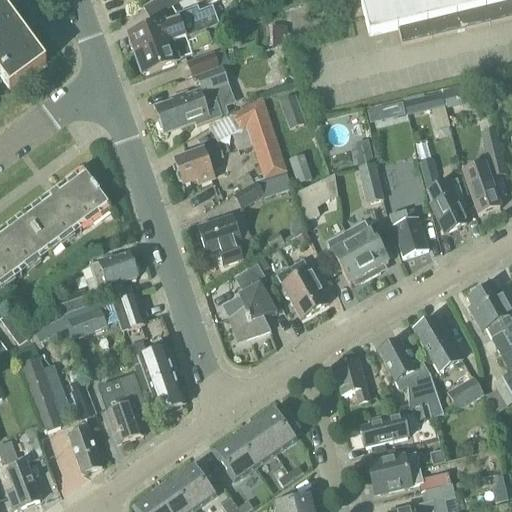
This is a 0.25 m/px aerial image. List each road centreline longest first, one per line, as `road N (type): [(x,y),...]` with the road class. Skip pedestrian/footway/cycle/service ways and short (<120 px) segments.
road 1 (residential): [(220,416),(104,80)]
road 2 (residential): [(307,359),(511,243)]
road 3 (residential): [(344,511),(307,359)]
road 4 (residential): [(109,493),(220,416)]
road 5 (residential): [(0,156),(104,80)]
